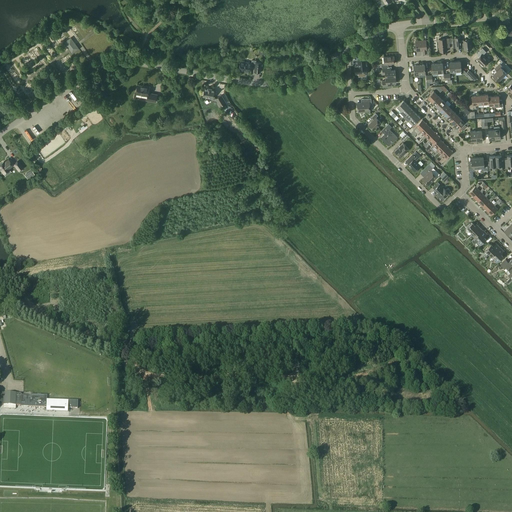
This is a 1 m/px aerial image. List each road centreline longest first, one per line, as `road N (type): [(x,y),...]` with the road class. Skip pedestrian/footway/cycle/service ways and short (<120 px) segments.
road 1 (unclassified): [(0,134),(109,63),(268,84),(300,77),(347,48)]
road 2 (track): [(144,375),(284,377),(295,382),(289,415)]
road 3 (residential): [(458,192),(437,205),(352,117),(350,94)]
road 4 (track): [(0,294),(101,345),(125,346),(132,334)]
road 5 (residential): [(511,103),(464,54),(402,59)]
